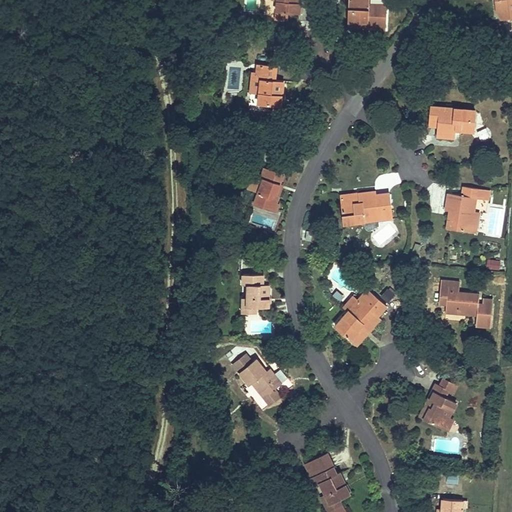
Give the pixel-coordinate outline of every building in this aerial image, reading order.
[(281,0),(282,0),(281,10),(292,11),(304,13),(305,0),(281,0)] [(350,0),(350,16),(370,16),(370,24),(387,25),(387,0),(350,0)] [(511,0),(496,0),(497,11),(511,9),(511,0)] [(291,21),(292,11),(281,10),(280,20),(291,21)] [(370,16),(350,16),(350,24),(370,24),(370,16)] [(260,65),(259,80),(265,80),(264,93),(262,103),(285,106),(287,82),(279,81),(280,67),(260,65)] [(443,114),(444,107),(434,107),(434,126),(444,126),(444,135),(463,135),(463,129),(478,128),(478,106),(456,107),(456,114),(443,114)] [(480,140),(490,137),(487,127),(478,130),(480,140)] [(253,221),(274,226),(276,219),(280,200),(277,199),(279,190),(258,185),(254,201),(257,201),(253,221)] [(447,199),(443,215),(453,218),(452,222),(449,222),(445,234),(467,239),(471,221),(466,220),(470,206),(475,207),(477,197),(461,193),(459,202),(447,199)] [(355,209),(338,210),(339,227),(361,225),(360,218),(375,217),(375,223),(389,222),(386,203),(375,203),(374,198),(354,200),(355,209)] [(337,202),(338,210),(355,209),(354,200),(337,202)] [(471,221),(475,207),(470,206),(466,220),(471,221)] [(453,218),(443,215),(439,232),(445,234),(449,222),(452,222),(453,218)] [(360,218),(361,225),(375,223),(375,217),(360,218)] [(471,221),(467,239),(470,240),(475,222),(471,221)] [(486,258),(486,268),(500,269),(501,258),(486,258)] [(251,287),(250,301),(250,309),(259,310),(271,310),(272,287),(266,287),(266,277),(246,277),(245,286),(251,287)] [(434,284),(431,298),(439,300),(437,311),(435,318),(450,321),(462,324),(460,335),(473,338),(478,316),(471,314),(465,313),(467,302),(449,298),(451,288),(434,284)] [(368,320),(364,315),(374,307),(361,291),(351,299),(349,301),(346,298),(337,305),(339,309),(323,322),(334,335),(347,324),(354,332),(368,320)] [(439,300),(431,298),(429,309),(437,311),(439,300)] [(250,309),(250,301),(244,301),(244,315),(259,316),(259,310),(250,309)] [(340,343),(354,332),(347,324),(334,335),(340,343)] [(256,363),(240,376),(249,388),(253,386),(263,399),(279,387),(268,373),(265,375),(256,363)] [(414,422),(432,433),(439,423),(447,410),(437,403),(440,398),(443,400),(447,393),(435,385),(430,392),(427,389),(423,395),(427,398),(421,406),(424,408),(421,414),(419,413),(414,422)] [(439,423),(432,433),(438,437),(444,426),(439,423)] [(303,481),(307,490),(313,487),(322,506),(330,503),(341,498),(331,478),(328,479),(324,472),(303,481)] [(313,487),(307,490),(317,511),(327,511),(333,509),(330,503),(322,506),(313,487)]
